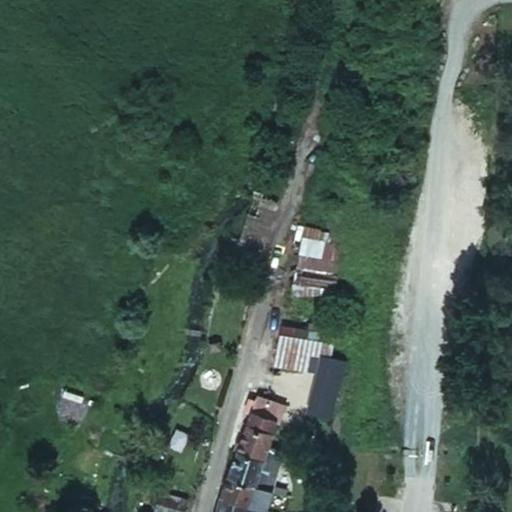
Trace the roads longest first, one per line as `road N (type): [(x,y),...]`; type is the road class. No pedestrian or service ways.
road 1 (track): [(336,0),(298,211),(270,284)]
road 2 (unclassified): [(207,511),(270,284)]
